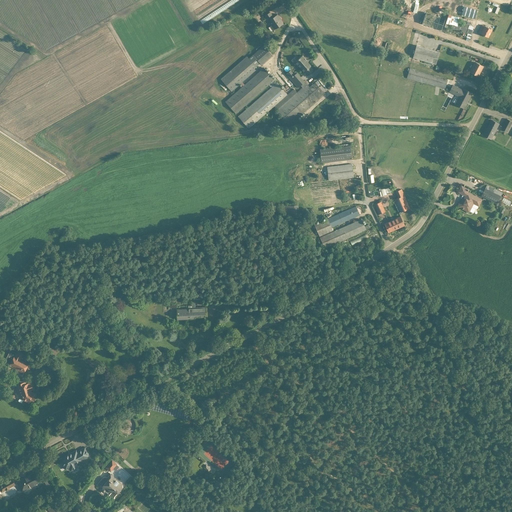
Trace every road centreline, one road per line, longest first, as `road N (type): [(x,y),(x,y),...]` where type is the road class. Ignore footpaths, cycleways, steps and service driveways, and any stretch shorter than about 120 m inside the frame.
road 1 (tertiary): [(473,126),(421,221),(390,247),(0,469)]
road 2 (unclassified): [(473,126),(358,119),(281,0)]
road 3 (track): [(390,247),(435,309),(473,411)]
